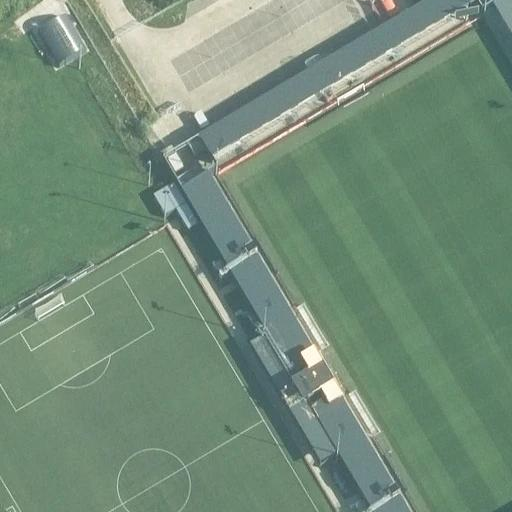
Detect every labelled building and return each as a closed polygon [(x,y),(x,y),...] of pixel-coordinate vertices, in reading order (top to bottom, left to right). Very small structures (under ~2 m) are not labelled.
[(435,0),(200,140),(213,162),(474,7),(470,0),(435,0)] [(470,0),(474,7),(481,18),(510,0),(470,0)] [(511,0),(510,0),(481,18),(511,70),(511,0)] [(65,18),(37,34),(58,69),(85,53),(65,18)] [(198,141),(186,148),(193,160),(205,153),(198,141)] [(174,157),(166,162),(176,179),(184,174),(174,157)] [(174,183),(181,195),(203,182),(195,170),(174,183)] [(405,511),(209,179),(182,195),(369,511),(405,511)]
